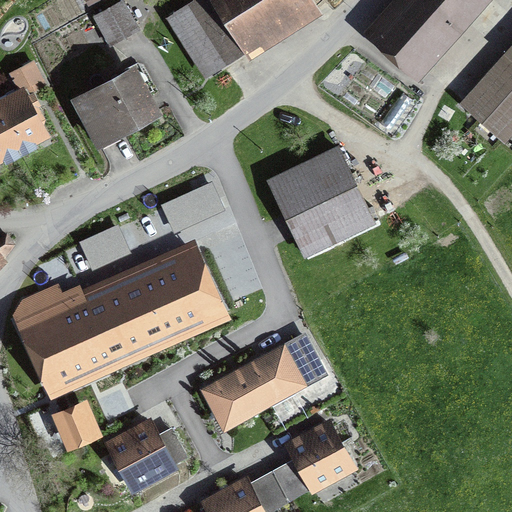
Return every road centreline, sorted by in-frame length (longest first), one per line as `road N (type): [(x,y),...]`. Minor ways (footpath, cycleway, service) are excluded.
road 1 (residential): [(209,140),(278,302),(274,318),(174,377),(219,475)]
road 2 (track): [(511,287),(428,167),(285,86)]
road 3 (tertiary): [(366,0),(321,55),(209,140)]
road 4 (tertiary): [(209,140),(57,218)]
